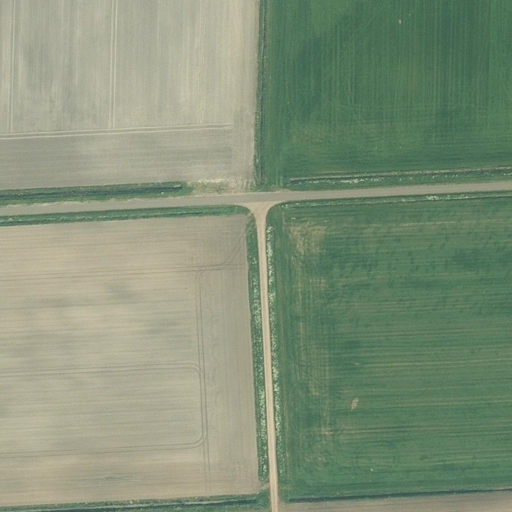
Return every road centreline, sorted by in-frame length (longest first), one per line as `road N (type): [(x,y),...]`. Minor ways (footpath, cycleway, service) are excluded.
road 1 (unclassified): [(275,511),(259,198)]
road 2 (unclassified): [(0,211),(259,198)]
road 3 (unclassified): [(259,198),(511,185)]
